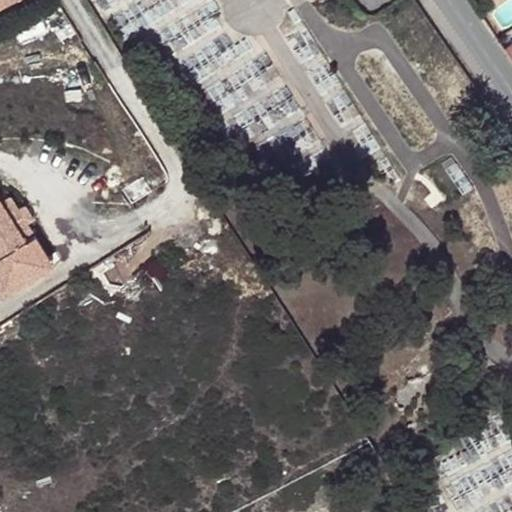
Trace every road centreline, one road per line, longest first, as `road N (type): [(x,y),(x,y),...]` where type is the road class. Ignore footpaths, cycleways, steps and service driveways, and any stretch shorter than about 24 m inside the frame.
road 1 (residential): [(70,0),(177,171),(175,195),(141,214)]
road 2 (unclassified): [(511,100),(439,0)]
